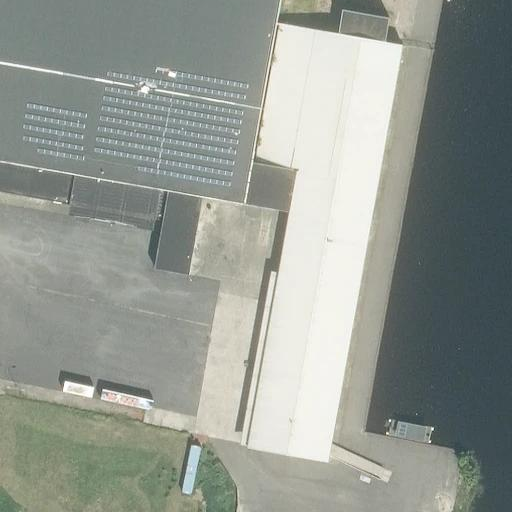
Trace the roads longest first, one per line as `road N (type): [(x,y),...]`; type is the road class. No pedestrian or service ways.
road 1 (unknown): [(0,243),(127,273),(158,289),(191,328),(214,412)]
road 2 (unknown): [(0,327),(33,352),(214,412)]
road 3 (unknown): [(214,412),(249,470),(287,490),(372,511)]
